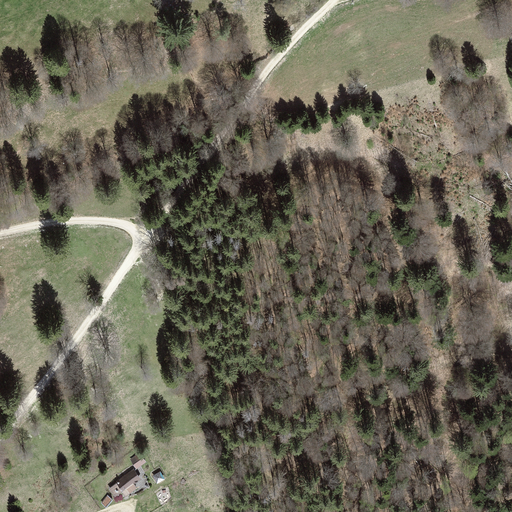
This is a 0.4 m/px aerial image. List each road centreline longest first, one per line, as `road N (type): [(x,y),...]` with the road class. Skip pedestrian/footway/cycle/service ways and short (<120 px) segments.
road 1 (track): [(0,432),(285,46),(333,0)]
road 2 (track): [(148,239),(114,223),(0,233)]
